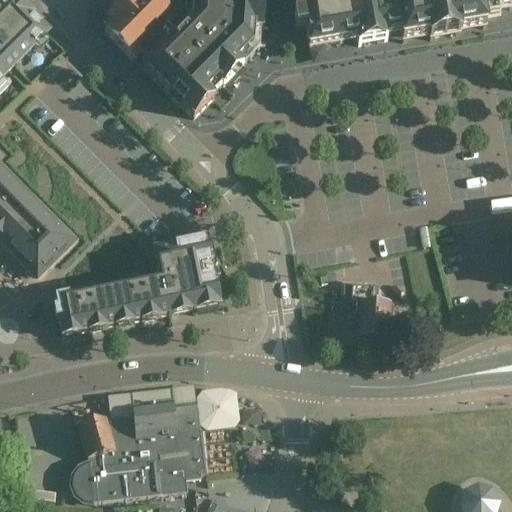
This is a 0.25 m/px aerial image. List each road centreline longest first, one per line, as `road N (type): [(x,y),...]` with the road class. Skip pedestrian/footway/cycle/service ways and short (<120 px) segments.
road 1 (residential): [(511,43),(294,81),(203,163)]
road 2 (secondary): [(0,401),(158,370),(294,381)]
road 3 (unclassified): [(294,381),(269,237),(203,163)]
road 4 (unclassified): [(203,163),(56,13)]
road 5 (secondary): [(511,361),(390,391)]
road 6 (secondary): [(390,391),(511,378)]
road 7 (residential): [(286,500),(296,448),(294,381)]
